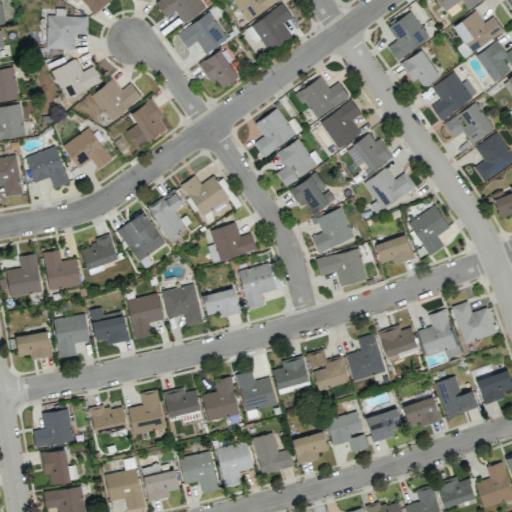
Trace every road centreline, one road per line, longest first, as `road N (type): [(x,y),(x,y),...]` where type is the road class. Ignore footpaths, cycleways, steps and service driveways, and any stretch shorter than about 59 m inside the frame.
road 1 (residential): [(0,393),(233,344),(511,250)]
road 2 (residential): [(0,228),(55,219),(114,196),(384,0)]
road 3 (residential): [(318,0),(481,227),(511,307)]
road 4 (residential): [(129,40),(159,60),(276,222),(311,322)]
road 5 (residential): [(229,511),(511,425)]
